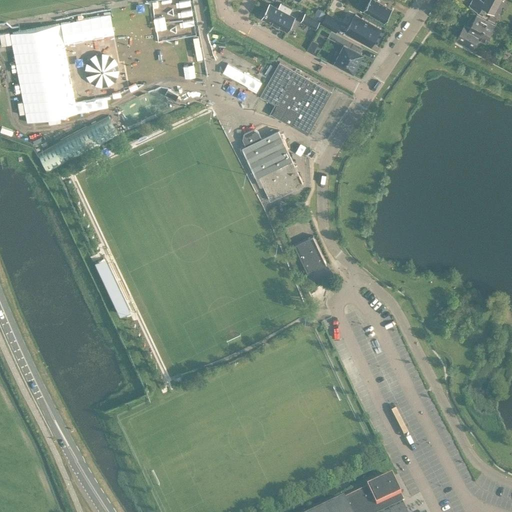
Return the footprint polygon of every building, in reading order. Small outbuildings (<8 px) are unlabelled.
[(368,0),(363,9),(384,22),(392,9),(377,0),(368,0)] [(471,0),(469,6),(484,14),(488,8),(495,12),(501,0),(471,0)] [(287,31),(294,17),(288,14),(291,9),(281,4),(279,7),(280,7),(279,9),(269,4),(262,18),(287,31)] [(317,9),(313,17),(321,21),(325,13),(317,9)] [(305,14),(301,21),(315,29),(319,22),(305,14)] [(341,22),(327,14),(321,24),(336,31),(341,22)] [(346,31),(368,43),(377,27),(355,15),(346,31)] [(464,25),(456,40),(473,49),(475,44),(478,39),(486,43),(496,25),(494,24),(488,21),(477,15),(470,29),(466,27),(464,25)] [(353,69),(361,54),(362,53),(361,53),(358,52),(361,46),(331,30),(328,37),(344,45),(336,60),(336,61),(337,62),(344,65),(343,67),(350,71),(351,69),(352,70),(353,70),(353,69)] [(307,51),(313,54),(318,44),(312,41),(307,51)] [(275,105),(270,114),(307,135),(332,92),(294,71),(279,62),(272,75),(260,96),(275,105)] [(37,152),(37,153),(47,172),(118,136),(107,116),(37,152)] [(244,133),(243,139),(246,145),(243,147),(257,177),(258,176),(270,201),(304,185),(278,130),(261,138),(258,132),(253,129),(244,133)] [(313,236),(299,243),(294,245),(308,273),(326,264),(313,236)] [(105,255),(95,260),(119,314),(129,309),(105,255)] [(380,511),(402,502),(390,476),(314,511),(380,511)] [(407,511),(402,502),(380,511),(407,511)]
